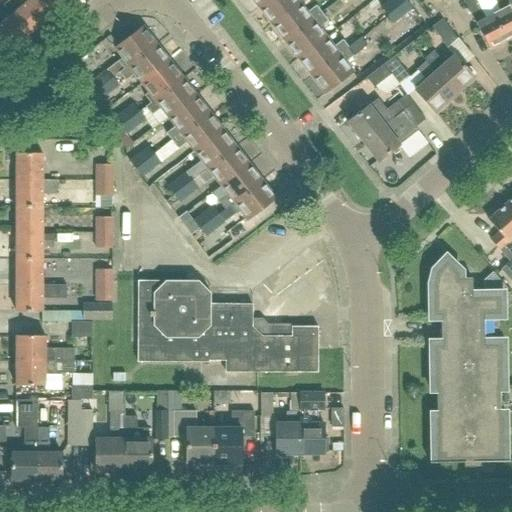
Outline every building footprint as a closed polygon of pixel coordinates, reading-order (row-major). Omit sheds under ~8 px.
[(15,0),(21,6),(12,14),(28,35),(49,18),(33,0),(15,0)] [(33,0),(49,18),(69,2),(67,0),(33,0)] [(268,0),(259,7),(272,24),(300,3),(297,0),(268,0)] [(389,0),(381,7),(387,15),(406,0),(405,0),(389,0)] [(412,8),(406,0),(387,15),(393,23),(412,8)] [(492,15),(484,19),(474,0),(462,0),(489,50),(507,41),(492,15)] [(492,11),(493,14),(492,15),(507,41),(511,38),(511,10),(510,7),(511,5),(511,0),(493,0),(498,8),(492,11)] [(272,24),(286,42),(323,13),(317,5),(307,12),(300,3),(272,24)] [(378,46),(387,56),(427,23),(418,12),(378,46)] [(286,42),(299,59),(327,38),(319,28),(329,21),(323,13),(286,42)] [(12,14),(0,23),(0,41),(8,51),(28,35),(12,14)] [(432,27),(447,48),(457,40),(443,19),(432,27)] [(77,70),(94,92),(114,77),(120,73),(119,72),(157,44),(143,26),(115,47),(123,57),(97,77),(86,63),(77,70)] [(333,46),(327,38),(299,59),(312,76),(349,47),(343,39),(333,46)] [(349,47),(312,76),(326,94),(353,72),(346,63),(367,46),(361,38),(349,47)] [(142,82),(170,61),(157,44),(119,72),(120,73),(126,81),(135,73),(142,82)] [(426,61),(425,63),(454,96),(474,79),(453,55),(443,64),(433,52),(425,59),(426,61)] [(393,57),(383,65),(390,74),(391,74),(399,84),(409,76),(393,57)] [(143,95),(150,104),(183,78),(170,61),(142,82),(149,91),(143,95)] [(434,114),(454,96),(425,63),(417,70),(425,80),(414,90),(434,114)] [(373,87),(390,74),(383,65),(366,78),(373,87)] [(120,85),(114,77),(94,92),(100,100),(120,85)] [(161,108),(168,117),(196,95),(183,78),(150,104),(145,107),(151,115),(161,108)] [(347,122),(363,142),(384,126),(412,103),(405,94),(385,109),(377,99),(347,122)] [(210,113),(196,95),(168,117),(175,126),(166,133),(171,139),(172,141),(210,113)] [(114,118),(120,126),(140,111),(134,103),(114,118)] [(384,126),(363,142),(378,162),(399,146),(391,135),(399,128),(409,119),(415,127),(425,120),(412,103),(384,126)] [(140,111),(120,126),(126,134),(146,119),(140,111)] [(188,142),(195,151),(223,130),(210,113),(172,141),(171,139),(160,147),(161,149),(136,169),(142,177),(188,142)] [(236,147),(223,130),(195,151),(201,160),(167,186),(173,195),(193,181),(199,176),(236,147)] [(156,143),(150,147),(149,146),(130,161),(136,169),(161,149),(160,147),(156,143)] [(214,176),(221,186),(249,164),(236,147),(199,176),(205,184),(214,176)] [(16,180),(43,181),(43,154),(16,154),(16,180)] [(262,182),(249,164),(221,186),(228,195),(219,202),(225,211),(230,207),(262,182)] [(96,165),(96,181),(113,181),(113,165),(96,165)] [(43,181),(16,180),(16,207),(43,207),(43,181)] [(112,196),(113,181),(96,181),(96,196),(112,196)] [(198,188),(193,181),(173,195),(179,203),(198,188)] [(276,199),(262,182),(230,207),(236,214),(241,211),(248,221),(276,199)] [(193,221),(199,229),(219,214),(213,206),(193,221)] [(502,255),(509,262),(500,270),(511,282),(511,214),(505,206),(488,221),(495,230),(499,234),(495,237),(490,241),(495,248),(502,255)] [(43,233),(43,207),(16,207),(16,233),(43,233)] [(219,214),(199,229),(206,237),(225,222),(219,214)] [(96,218),(96,233),(112,233),(112,218),(96,218)] [(43,233),(16,233),(16,259),(42,259),(42,247),(54,247),(54,235),(42,234),(43,233)] [(112,248),(112,233),(96,233),(96,248),(112,248)] [(463,463),(463,467),(475,467),(474,463),(509,462),(509,461),(506,461),(505,412),(500,412),(499,390),(505,390),(504,340),(498,340),(498,318),(503,318),(503,292),(471,293),(471,278),(462,278),(461,271),(446,256),(432,270),(428,285),(429,286),(429,319),(440,319),(441,341),(430,341),(431,391),(436,391),(437,413),(431,413),(432,462),(429,462),(429,463),(463,463)] [(42,259),(16,259),(16,285),(42,286),(42,285),(42,259)] [(96,270),(96,285),(112,286),(112,270),(96,270)] [(318,373),(318,350),(318,327),(291,327),(267,327),(261,321),(252,321),(252,305),(210,304),(210,293),(198,281),(165,281),(138,281),(138,299),(138,362),(209,362),(209,360),(225,360),(225,372),(318,373)] [(42,285),(42,286),(16,285),(15,312),(42,312),(42,298),(82,298),(82,285),(42,285)] [(112,286),(96,285),(96,301),(112,301),(112,286)] [(112,303),(83,302),(83,319),(112,319),(112,304),(112,303)] [(73,322),(72,338),(92,338),(93,323),(73,322)] [(75,349),(54,349),(46,349),(46,336),(16,336),(16,361),(46,361),(75,361),(75,349)] [(75,361),(46,361),(16,361),(16,385),(46,386),(46,373),(74,373),(75,361)] [(80,400),(92,400),(92,386),(71,385),(71,400),(80,400)] [(232,411),(231,389),(216,390),(217,412),(232,411)] [(168,437),(173,437),(186,437),(186,465),(214,465),(214,428),(196,428),(196,411),(181,411),(182,392),(179,392),(168,393),(168,437)] [(168,440),(168,437),(168,393),(159,393),(159,405),(156,405),(156,411),(155,411),(155,441),(168,440)] [(260,393),(260,415),(273,415),(273,393),(260,393)] [(324,395),(300,396),(300,455),(322,454),(322,452),(326,452),(326,440),(324,440),(324,425),(318,425),(318,412),(324,412),(324,395)] [(276,455),(300,455),(300,396),(291,396),(291,398),(291,412),(286,412),(286,423),(276,423),(276,455)] [(61,412),(61,399),(48,399),(48,411),(61,412)] [(15,427),(25,427),(25,453),(12,453),(12,480),(37,480),(37,427),(38,427),(38,400),(15,400),(15,427)] [(67,444),(80,444),(80,400),(71,400),(68,400),(67,444)] [(92,400),(80,400),(80,444),(92,444),(92,400)] [(231,428),(214,428),(214,465),(241,465),(241,437),(254,437),(254,411),(231,411),(231,428)] [(111,417),(111,429),(111,439),(95,439),(95,471),(123,471),(123,418),(111,417)] [(137,418),(123,418),(123,471),(151,471),(151,439),(149,439),(149,428),(137,428),(137,418)] [(50,427),(38,427),(37,427),(37,480),(62,480),(62,453),(50,453),(50,427)]
